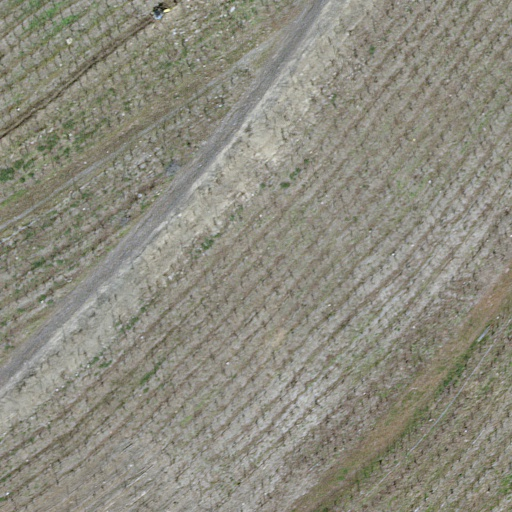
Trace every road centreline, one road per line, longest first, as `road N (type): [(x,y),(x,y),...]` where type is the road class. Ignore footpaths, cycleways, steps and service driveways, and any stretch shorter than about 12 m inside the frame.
road 1 (track): [(0,390),(98,295),(312,0)]
road 2 (track): [(284,38),(0,220)]
road 3 (track): [(310,511),(388,451),(511,281)]
